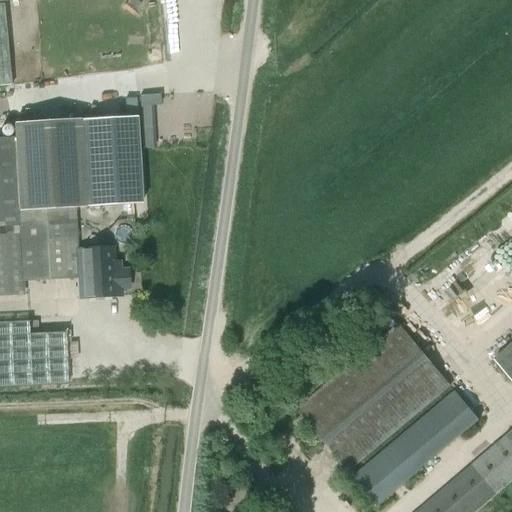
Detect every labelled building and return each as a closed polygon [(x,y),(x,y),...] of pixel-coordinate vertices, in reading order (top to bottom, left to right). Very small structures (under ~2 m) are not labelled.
[(0,88),(14,87),(6,6),(0,6),(0,88)] [(142,94),(143,148),(155,148),(154,104),(162,104),(161,94),(142,94)] [(135,118),(78,121),(83,208),(140,205),(135,118)] [(78,121),(14,125),(19,212),(74,209),(83,208),(78,121)] [(13,138),(0,139),(0,296),(22,295),(21,282),(55,280),(76,278),(75,250),(77,250),(74,209),(19,212),(17,212),(13,138)] [(112,249),(76,251),(79,299),(123,296),(123,288),(126,287),(129,284),(130,279),(129,275),(125,272),(119,271),(118,263),(113,264),(112,249)] [(349,471),(452,386),(402,326),(300,412),(349,471)] [(0,385),(67,382),(66,340),(70,339),(70,329),(65,329),(65,330),(0,332),(0,385)] [(511,380),(511,347),(496,362),(511,380)] [(355,478),(379,507),(480,421),(456,393),(355,478)] [(478,511),(511,483),(511,434),(420,511),(478,511)]
